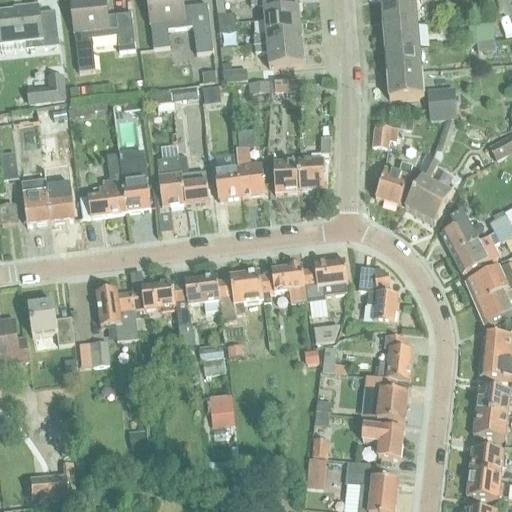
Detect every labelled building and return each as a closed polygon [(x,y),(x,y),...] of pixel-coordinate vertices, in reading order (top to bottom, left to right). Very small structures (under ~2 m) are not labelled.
[(147,0),(154,53),(171,51),(168,34),(194,31),(197,58),(213,56),(208,8),(184,11),(182,0),(147,0)] [(263,10),(264,24),(299,21),(297,0),(276,0),(249,2),(250,11),(263,10)] [(136,54),(135,49),(132,17),(108,20),(106,1),(71,4),(79,76),(96,74),(92,43),(117,40),(119,56),(136,54)] [(216,3),(219,28),(236,26),(235,17),(226,18),(224,3),(216,3)] [(381,9),(383,33),(418,30),(416,6),(381,9)] [(59,50),(55,15),(39,17),(38,8),(22,10),(22,12),(0,14),(0,48),(26,45),(27,53),(59,50)] [(254,39),(254,50),(301,45),(299,21),(264,24),(266,38),(254,39)] [(236,26),(219,28),(220,37),(237,36),(236,26)] [(477,47),(477,48),(495,46),(493,27),(468,29),(470,48),(477,47)] [(383,33),(385,56),(420,53),(418,30),(383,33)] [(301,45),(254,50),(255,57),(267,56),(269,72),(304,69),(301,45)] [(495,46),(477,48),(478,56),(495,55),(495,46)] [(385,56),(388,80),(422,76),(420,53),(385,56)] [(222,67),(223,76),(224,87),(248,85),(247,73),(231,75),(230,67),(222,67)] [(216,74),(203,76),(205,88),(217,86),(216,74)] [(422,76),(388,80),(390,105),(425,102),(422,76)] [(295,85),(270,86),(271,97),(295,96),(295,85)] [(269,86),(249,87),(249,98),(270,97),(269,86)] [(67,90),(41,92),(42,106),(68,103),(67,90)] [(94,90),(81,91),(82,99),(95,98),(94,90)] [(219,91),(203,92),(205,108),(221,107),(219,91)] [(158,109),(159,116),(174,115),(174,108),(172,108),(171,96),(144,99),(145,109),(152,108),(152,109),(158,109)] [(429,101),(431,113),(454,111),(453,99),(429,101)] [(68,114),(69,122),(95,118),(95,114),(107,113),(106,106),(73,111),(73,113),(68,114)] [(454,111),(431,113),(432,125),(439,124),(440,124),(455,123),(454,111)] [(66,113),(53,115),(54,124),(67,122),(66,113)] [(375,129),(372,152),(389,154),(390,145),(397,146),(398,133),(412,135),(414,124),(380,121),(379,129),(375,129)] [(439,150),(446,152),(453,129),(446,127),(439,150)] [(254,136),(238,137),(239,153),(249,152),(255,152),(254,136)] [(511,139),(489,152),(497,166),(511,157),(511,139)] [(311,166),(298,167),(300,198),(325,197),(324,166),(331,166),(330,142),(320,143),(321,159),(311,159),(311,166)] [(250,153),(238,153),(238,174),(242,203),(265,200),(261,170),(251,171),(250,153)] [(1,160),(4,186),(19,184),(15,158),(1,160)] [(120,169),(119,161),(119,160),(110,161),(113,185),(101,187),(102,192),(94,193),(95,200),(88,201),(91,223),(127,218),(120,169)] [(179,161),(158,164),(159,183),(163,214),(186,210),(179,163),(179,161)] [(185,162),(179,163),(186,210),(208,207),(204,177),(188,179),(185,162)] [(436,163),(424,185),(407,215),(435,230),(452,200),(428,187),(440,165),(436,163)] [(144,166),(120,169),(127,218),(151,215),(147,186),(144,166)] [(300,198),(298,167),(274,168),(275,199),(300,198)] [(376,204),(400,212),(412,172),(402,169),(398,180),(385,176),(376,204)] [(43,174),(44,184),(50,227),(73,224),(68,187),(56,189),(54,172),(43,174)] [(242,203),(238,174),(214,177),(218,206),(242,203)] [(50,227),(44,184),(21,187),(27,230),(50,227)] [(0,212),(0,222),(0,228),(16,227),(14,210),(0,212)] [(488,227),(494,239),(511,229),(511,212),(504,216),(505,218),(488,227)] [(455,232),(441,239),(453,260),(479,247),(463,217),(450,224),(455,232)] [(453,260),(452,261),(463,281),(499,262),(493,252),(511,242),(511,229),(494,239),(479,247),(453,260)] [(316,274),(304,275),(307,305),(307,307),(326,305),(325,300),(347,297),(346,288),(348,287),(346,266),(315,270),(316,274)] [(508,268),(465,287),(475,310),(511,293),(511,277),(509,271),(508,268)] [(273,280),(260,281),(264,305),(264,308),(271,307),(270,299),(275,298),(275,297),(289,295),(291,307),(307,305),(304,275),(303,272),(272,276),(273,280)] [(376,311),(374,327),(394,330),(398,301),(389,299),(388,292),(391,291),(390,281),(387,281),(386,276),(363,272),(359,296),(369,297),(368,310),(376,311)] [(231,285),(218,286),(217,286),(220,305),(219,305),(221,315),(222,328),(237,326),(236,320),(245,318),(244,307),(264,305),(260,281),(260,277),(230,281),(231,285)] [(176,288),(173,288),(174,292),(173,293),(176,311),(179,331),(191,330),(188,309),(204,307),(206,317),(221,315),(219,305),(220,305),(217,286),(218,286),(217,282),(187,287),(188,290),(177,292),(176,288)] [(147,296),(133,298),(136,323),(140,323),(139,316),(176,311),(173,293),(174,292),(173,288),(146,292),(147,296)] [(511,293),(475,310),(485,330),(511,317),(511,314),(508,307),(511,304),(511,293)] [(136,323),(133,298),(124,299),(124,295),(96,299),(101,332),(116,330),(117,346),(138,344),(136,323)] [(54,307),(28,311),(32,342),(35,341),(57,338),(59,349),(59,351),(75,348),(71,323),(56,325),(54,307)] [(0,363),(6,363),(7,370),(29,367),(26,343),(18,344),(15,325),(1,326),(1,329),(0,328),(0,363)] [(340,329),(314,332),(316,347),(334,345),(340,329)] [(511,342),(485,340),(483,360),(511,362),(511,342)] [(380,366),(378,384),(408,387),(409,387),(413,357),(405,356),(406,344),(386,341),(384,353),(391,354),(389,368),(380,366)] [(91,348),(93,371),(110,370),(108,346),(91,348)] [(199,351),(201,365),(224,362),(222,348),(199,351)] [(318,353),(317,381),(339,382),(340,369),(330,368),(330,354),(318,353)] [(511,362),(483,360),(481,382),(511,385),(511,382),(511,362)] [(77,379),(76,363),(65,364),(66,370),(66,380),(77,379)] [(370,383),(367,400),(380,401),(377,424),(405,427),(409,397),(407,397),(408,387),(378,384),(370,383)] [(479,394),(476,417),(508,421),(511,397),(479,394)] [(228,433),(227,401),(205,401),(205,433),(228,433)] [(311,406),(311,429),(324,430),(324,406),(311,406)] [(508,421),(476,417),(473,441),(505,445),(508,421)] [(34,422),(35,433),(72,430),(71,419),(34,422)] [(362,446),(379,448),(378,462),(400,465),(404,436),(364,431),(362,446)] [(307,462),(323,463),(324,444),(308,443),(307,462)] [(473,455),(470,478),(501,481),(504,458),(473,455)] [(320,494),(322,465),(304,463),(302,492),(320,494)] [(61,480),(28,482),(30,506),(75,502),(72,467),(61,468),(61,480)] [(348,467),(345,489),(347,489),(361,490),(358,511),(395,511),(398,485),(379,484),(381,470),(358,468),(348,467)] [(501,481),(470,478),(467,503),(498,507),(501,481)]
